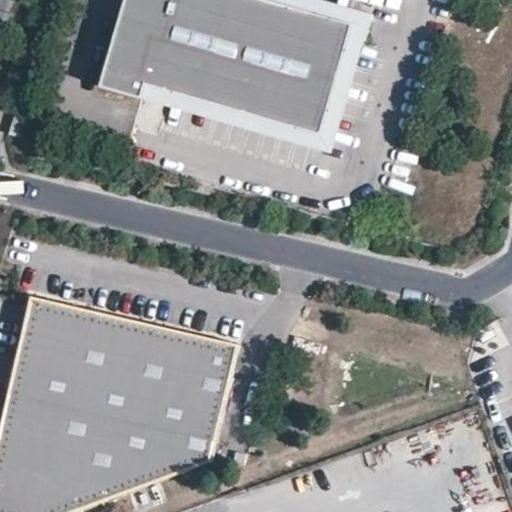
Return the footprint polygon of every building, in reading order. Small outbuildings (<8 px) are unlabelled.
[(322,135),(351,37),(365,41),(373,15),(357,10),(353,24),(270,0),(125,0),(101,86),(143,98),(147,84),(322,135)] [(357,0),(397,14),(401,0),(357,0)] [(239,344),(30,295),(8,394),(10,394),(12,398),(3,440),(0,441),(0,511),(76,511),(209,469),(239,344)] [(499,335),(491,322),(478,330),(486,343),(499,335)] [(8,394),(0,426),(0,441),(3,440),(12,398),(10,394),(8,394)] [(467,415),(436,426),(458,484),(488,473),(467,415)]
